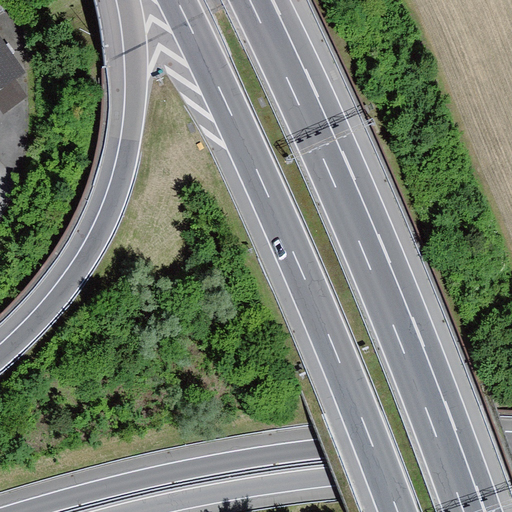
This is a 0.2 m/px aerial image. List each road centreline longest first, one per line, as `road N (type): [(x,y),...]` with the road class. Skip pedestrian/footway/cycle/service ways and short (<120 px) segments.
road 1 (motorway): [(177,0),(269,188),(398,511)]
road 2 (motorway): [(464,511),(250,0)]
road 3 (motorway): [(511,443),(250,461),(39,511)]
road 4 (motorway): [(128,0),(136,97),(113,210),(62,298),(0,357)]
road 5 (motorway): [(205,511),(421,479),(511,476)]
